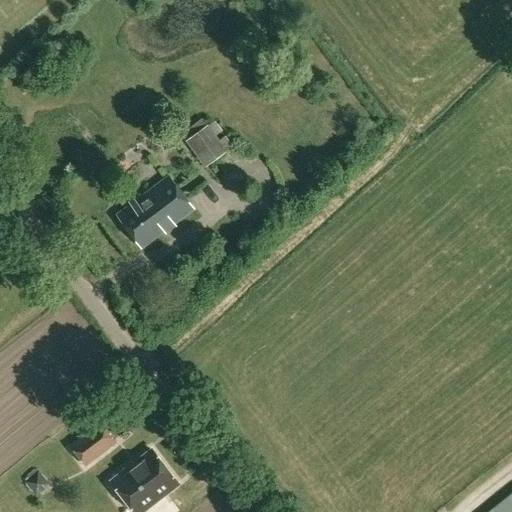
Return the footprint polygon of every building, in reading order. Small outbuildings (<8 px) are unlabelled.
[(187,141),(206,168),(235,147),(227,136),(222,139),(218,134),(223,130),(216,121),(187,141)] [(116,213),(141,247),(193,208),(169,176),(135,201),(133,198),(129,202),(130,203),(116,213)] [(229,233),(239,245),(250,235),(240,223),(229,233)] [(69,446),(86,467),(117,443),(100,421),(69,446)] [(128,506),(130,504),(136,511),(140,511),(178,483),(152,449),(112,481),(120,491),(118,492),(117,496),(125,506),(128,506)] [(25,482),(36,494),(49,482),(38,470),(25,482)] [(511,511),(511,493),(488,511),(511,511)] [(147,510),(148,511),(173,511),(164,499),(147,510)]
